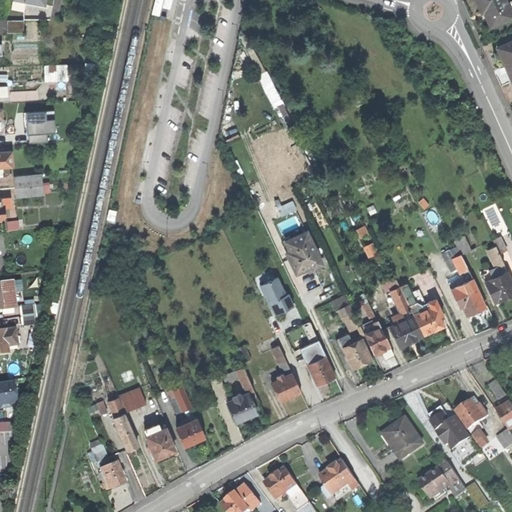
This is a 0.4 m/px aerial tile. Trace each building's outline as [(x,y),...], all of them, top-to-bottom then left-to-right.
[(25,12),(27,2),(17,0),(14,0),(13,10),(25,12)] [(152,0),(150,14),(157,16),(160,0),(152,0)] [(164,0),(163,8),(170,10),(172,0),(164,0)] [(485,12),(491,27),(511,18),(511,9),(508,0),(476,0),(479,6),(482,13),(485,12)] [(9,20),(9,33),(25,33),(25,20),(9,20)] [(511,41),(498,48),(503,60),(506,67),(509,66),(511,73),(511,41)] [(267,70),(258,75),(276,108),(284,104),(267,70)] [(25,111),(27,141),(47,140),(46,131),(55,131),(54,109),(25,111)] [(13,151),(1,152),(1,159),(0,159),(0,167),(14,166),(13,151)] [(30,186),(43,185),(42,174),(15,177),(16,187),(30,186)] [(44,193),(43,185),(30,186),(31,194),(44,193)] [(17,196),(31,194),(30,186),(16,187),(17,196)] [(280,214),(297,209),(295,200),(278,204),(280,214)] [(494,226),(502,222),(495,205),(486,209),(494,226)] [(107,209),(104,220),(112,221),(114,210),(107,209)] [(287,254),(296,274),(306,270),(312,267),(313,269),(321,265),(306,233),(285,243),(290,253),(287,254)] [(454,242),(457,247),(461,256),(470,251),(464,237),(454,242)] [(460,271),(461,274),(468,270),(464,262),(461,256),(457,247),(443,254),(453,275),(460,271)] [(492,253),(498,268),(504,265),(496,247),(488,250),(490,254),(492,253)] [(470,251),(461,256),(464,262),(473,257),(470,251)] [(490,254),(496,268),(498,268),(492,253),(490,254)] [(493,270),(497,277),(508,273),(504,265),(498,268),(496,268),(493,270)] [(461,274),(464,280),(469,292),(476,288),(477,288),(468,270),(461,274)] [(486,273),(489,281),(497,277),(493,270),(486,273)] [(489,281),(498,302),(508,297),(511,295),(511,282),(508,273),(497,277),(489,281)] [(273,314),(293,305),(278,274),(258,283),(273,314)] [(385,289),(398,283),(395,275),(381,281),(385,289)] [(463,310),(468,319),(477,315),(487,310),(476,288),(469,292),(464,280),(449,287),(461,311),(463,310)] [(13,281),(2,283),(2,286),(0,285),(0,292),(2,309),(16,307),(13,281)] [(494,303),(498,302),(489,281),(485,283),(494,303)] [(411,310),(411,311),(416,308),(405,284),(400,287),(403,294),(411,310)] [(391,300),(396,297),(403,294),(400,287),(399,285),(386,291),(391,300)] [(404,313),(411,310),(403,294),(396,297),(404,313)] [(332,302),(336,310),(341,308),(349,304),(345,295),(332,302)] [(414,316),(423,335),(434,330),(444,326),(439,317),(443,315),(437,301),(432,303),(433,306),(414,315),(414,316)] [(411,311),(414,315),(433,306),(432,303),(431,302),(416,308),(411,311)] [(48,303),(45,314),(54,316),(57,305),(48,303)] [(363,305),(367,312),(371,309),(368,303),(363,305)] [(36,304),(21,306),(24,325),(33,324),(33,333),(37,333),(38,322),(36,304)] [(354,314),(349,304),(341,308),(351,330),(358,327),(352,315),(354,314)] [(411,341),(423,335),(414,316),(390,328),(399,347),(411,341)] [(308,336),(309,336),(315,333),(310,322),(303,325),(308,336)] [(364,334),(373,354),(375,353),(375,354),(380,352),(385,350),(385,349),(389,347),(380,326),(376,328),(364,334)] [(15,328),(8,329),(9,334),(6,335),(7,345),(17,343),(15,336),(17,336),(15,328)] [(8,329),(0,330),(0,353),(8,352),(7,345),(6,335),(9,334),(8,329)] [(309,336),(316,352),(322,349),(315,333),(309,336)] [(339,338),(343,348),(353,343),(348,334),(339,338)] [(268,339),(272,348),(279,345),(275,336),(268,339)] [(343,348),(353,368),(361,364),(371,359),(362,339),(353,343),(343,348)] [(237,348),(243,362),(251,359),(245,345),(237,348)] [(272,348),(279,363),(286,360),(279,345),(272,348)] [(310,354),(313,361),(325,356),(322,349),(316,352),(310,354)] [(487,363),(490,368),(506,360),(503,355),(487,363)] [(325,381),(335,376),(325,356),(313,361),(307,364),(316,385),(325,381)] [(237,369),(248,393),(254,391),(243,367),(237,369)] [(226,383),(238,378),(235,370),(223,376),(226,383)] [(271,382),(280,402),(291,397),(301,393),(292,373),(284,377),(282,374),(277,376),(278,379),(271,382)] [(506,395),(500,380),(493,383),(498,398),(506,395)] [(0,403),(11,402),(16,402),(13,382),(0,383),(0,403)] [(178,395),(187,415),(194,412),(183,385),(175,388),(178,395)] [(139,388),(132,391),(139,406),(146,403),(139,388)] [(132,391),(126,394),(132,409),(139,406),(132,391)] [(227,402),(236,422),(247,417),(257,413),(248,393),(241,397),(239,393),(233,396),(234,399),(227,402)] [(118,397),(119,397),(125,412),(132,409),(126,394),(118,397)] [(108,402),(115,416),(124,413),(125,412),(119,397),(108,402)] [(100,411),(107,408),(104,399),(97,401),(100,411)] [(457,411),(469,429),(480,421),(486,418),(481,411),(484,409),(481,404),(478,406),(474,400),(465,405),(457,411)] [(504,407),(497,411),(510,430),(511,428),(511,401),(511,402),(504,407)] [(114,417),(118,426),(127,422),(124,413),(115,416),(114,417)] [(177,427),(184,445),(195,441),(205,436),(197,418),(177,427)] [(447,424),(440,429),(445,436),(442,439),(447,445),(450,443),(454,449),(456,448),(463,443),(471,438),(456,418),(447,424)] [(384,434),(402,460),(424,445),(406,419),(394,427),(384,434)] [(485,428),(480,421),(469,429),(474,436),(475,436),(481,432),(480,431),(485,428)] [(0,422),(0,431),(9,431),(9,422),(0,422)] [(118,426),(127,449),(132,447),(137,445),(127,422),(118,426)] [(145,429),(147,435),(156,432),(154,426),(145,429)] [(156,432),(147,435),(146,436),(155,459),(162,456),(166,454),(167,455),(167,457),(174,454),(173,452),(175,451),(165,428),(156,432)] [(499,438),(506,449),(511,445),(511,433),(510,430),(499,438)] [(489,444),(481,432),(475,436),(483,448),(489,444)] [(92,448),(98,462),(109,457),(103,443),(92,448)] [(466,448),(463,443),(456,448),(459,453),(466,448)] [(490,462),(479,445),(474,449),(485,465),(490,462)] [(492,458),(495,463),(505,456),(502,451),(492,458)] [(117,460),(100,468),(110,489),(119,485),(127,482),(117,460)] [(326,484),(334,496),(351,485),(354,490),(360,486),(344,461),(338,465),(337,463),(334,466),(331,468),(331,469),(321,476),(326,484)] [(448,461),(440,467),(453,485),(456,482),(464,493),(468,490),(467,488),(460,477),(448,461)] [(494,467),(490,462),(485,465),(489,471),(494,467)] [(440,467),(420,481),(426,489),(433,499),(442,492),(444,495),(448,492),(446,490),(453,485),(440,467)] [(276,476),(267,482),(278,498),(298,484),(287,468),(276,476)] [(467,472),(460,477),(467,488),(474,483),(467,472)] [(311,503),(298,484),(278,498),(280,501),(288,496),(299,511),(311,503)] [(328,499),(334,496),(326,484),(321,488),(328,499)] [(247,486),(238,493),(251,510),(253,511),(262,504),(247,486)] [(223,505),(228,511),(248,511),(251,510),(238,493),(237,492),(230,497),(226,500),(228,501),(223,505)]
